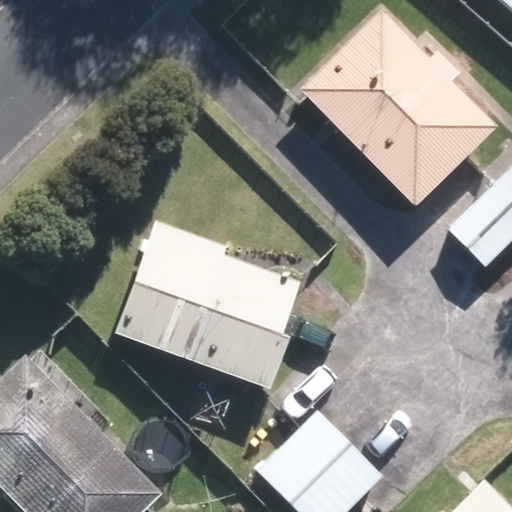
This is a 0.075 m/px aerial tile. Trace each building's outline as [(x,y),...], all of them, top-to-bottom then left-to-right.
[(372,17),(301,87),(402,189),(473,119),(372,17)] [(511,168),(509,165),(450,225),(480,254),(511,221),(511,168)] [(287,276),(150,227),(115,325),(252,374),(287,276)] [(12,364),(0,375),(0,478),(33,511),(107,511),(133,487),(12,364)] [(308,428),(256,477),(290,511),(338,511),(365,487),(308,428)] [(501,511),(477,487),(450,511),(501,511)]
